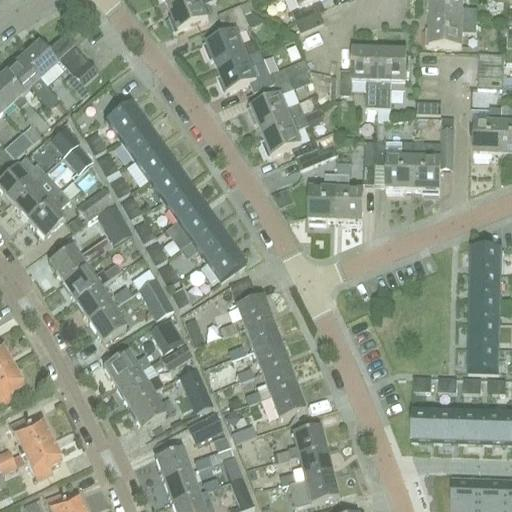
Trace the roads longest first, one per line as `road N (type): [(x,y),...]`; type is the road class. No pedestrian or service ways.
road 1 (residential): [(305,284),(220,150),(109,0)]
road 2 (residential): [(0,275),(79,408),(121,511)]
road 3 (residential): [(386,464),(305,284)]
road 4 (residential): [(305,284),(455,224)]
road 5 (residential): [(455,224),(455,65)]
road 6 (residential): [(386,464),(511,466)]
